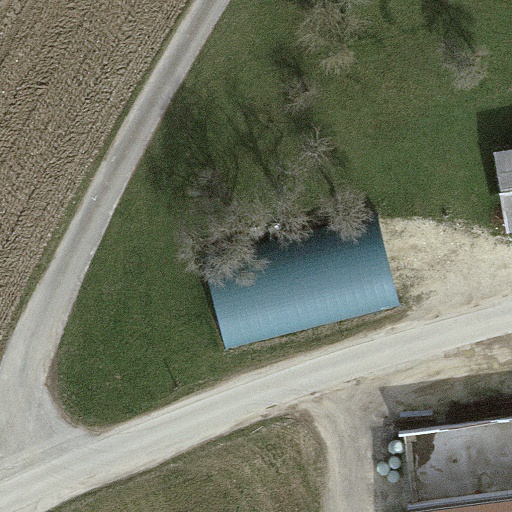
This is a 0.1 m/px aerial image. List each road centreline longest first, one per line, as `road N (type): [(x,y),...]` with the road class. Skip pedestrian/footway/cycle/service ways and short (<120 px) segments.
road 1 (tertiary): [(511,316),(318,369),(0,502)]
road 2 (residential): [(0,449),(62,272),(210,0)]
